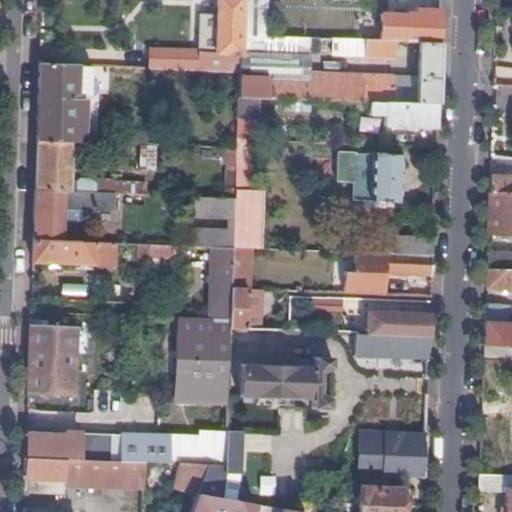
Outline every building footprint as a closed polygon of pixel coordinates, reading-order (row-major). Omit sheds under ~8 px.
[(239,55),(240,37),(240,0),(218,0),(216,54),(189,52),(189,50),(149,49),(148,69),(218,72),(239,71),(239,55)] [(439,43),(440,15),(414,15),(407,15),(406,42),(419,42),(439,43)] [(310,39),(265,37),(240,37),(239,55),(309,57),(310,39)] [(394,57),(395,41),(334,39),(334,55),(394,57)] [(439,66),(439,43),(419,42),(418,87),(410,87),(392,86),(392,77),(308,74),(308,65),(268,64),(267,78),(239,77),(238,90),(238,98),(250,98),(360,102),(437,105),(439,66)] [(308,65),(309,57),(239,55),(239,71),(239,77),(267,78),(268,64),(308,65)] [(88,66),(40,65),(38,102),(37,141),(72,142),(85,142),(87,99),(78,99),(78,94),(79,84),(88,84),(88,66)] [(392,86),(410,87),(410,77),(392,77),(392,86)] [(88,84),(79,84),(78,94),(87,94),(88,84)] [(249,120),(250,98),(238,98),(237,120),(249,120)] [(436,129),(437,105),(360,102),(359,109),(373,110),(373,115),(384,115),(384,127),(436,129)] [(236,140),(248,140),(249,120),(237,120),(236,140)] [(147,134),(125,133),(125,144),(147,145),(147,134)] [(36,167),(35,191),(69,192),(70,170),(71,163),(72,142),(37,141),(36,167)] [(235,162),(236,148),(228,148),(227,168),(235,168),(235,162)] [(153,169),(155,151),(139,149),(137,167),(153,169)] [(400,155),(336,154),(336,182),(351,182),(351,201),(398,203),(400,155)] [(250,162),(235,162),(235,168),(234,190),(234,192),(249,193),(250,162)] [(490,194),(511,194),(511,172),(491,172),(490,194)] [(77,182),(76,192),(95,193),(95,180),(80,179),(77,182)] [(226,199),(234,199),(234,192),(234,190),(227,190),(226,199)] [(34,214),(34,220),(63,222),(64,207),(82,207),(82,206),(93,206),(93,208),(115,210),(116,194),(95,193),(76,192),(69,192),(35,191),(34,214)] [(249,251),(260,251),(262,193),(249,193),(234,192),(234,199),(232,250),(249,251)] [(511,194),(490,194),(488,234),(511,234),(511,194)] [(182,247),(213,248),(232,250),(234,199),(226,199),(192,198),(191,215),(218,216),(218,227),(183,225),(182,247)] [(64,207),(63,222),(81,222),(82,207),(64,207)] [(34,220),(33,241),(63,243),(63,222),(34,220)] [(431,256),(432,240),(394,239),(393,255),(431,256)] [(33,241),(32,263),(114,266),(115,245),(63,243),(33,241)] [(138,260),(147,260),(148,246),(138,246),(138,260)] [(176,247),(151,246),(151,260),(175,260),(176,247)] [(229,321),(230,290),(231,269),(232,250),(213,248),(210,285),(211,285),(210,320),(229,321)] [(248,269),(249,251),(232,250),(231,269),(248,269)] [(511,251),(488,251),(487,269),(511,270),(511,251)] [(431,268),(431,256),(393,255),(335,253),(335,273),(325,273),(324,293),(353,294),(354,274),(385,275),(431,276),(431,268)] [(246,291),(248,291),(248,269),(231,269),(230,290),(246,291)] [(511,270),(487,269),(486,288),(511,289),(511,270)] [(384,295),(385,275),(354,274),(353,294),(384,295)] [(229,330),(245,330),(246,291),(230,290),(229,321),(229,330)] [(486,305),(485,344),(511,345),(511,323),(510,323),(510,306),(486,305)] [(429,336),(430,314),(368,312),(367,334),(429,336)] [(228,364),(229,330),(229,321),(210,320),(179,320),(177,401),(201,402),(227,403),(227,377),(240,377),(240,397),(312,399),(312,409),(330,410),(330,400),(318,395),(319,374),(331,370),(331,359),(313,358),(312,367),(228,364)] [(29,341),(28,394),(73,396),(76,326),(30,325),(29,341)] [(428,360),(429,336),(367,334),(354,334),(353,358),(428,360)] [(226,413),(227,403),(201,402),(200,439),(111,436),(110,462),(144,463),(179,464),(207,465),(217,465),(224,466),(225,433),(226,413)] [(225,433),(240,433),(241,433),(242,414),(226,413),(225,433)] [(224,466),(217,465),(217,477),(224,478),(224,474),(238,474),(240,433),(225,433),(224,466)] [(26,447),(25,459),(110,462),(111,436),(66,434),(66,438),(26,436),(26,447)] [(425,478),(426,436),(360,434),(359,475),(425,478)] [(25,477),(24,493),(63,494),(63,485),(81,485),(143,488),(144,463),(110,462),(25,459),(25,477)] [(196,497),(197,495),(205,474),(207,465),(179,464),(174,489),(196,497)] [(511,511),(511,475),(480,474),(479,490),(506,491),(506,511),(511,511)] [(400,511),(402,489),(360,488),(359,511),(400,511)] [(301,511),(267,506),(197,495),(196,497),(190,511),(301,511)]
